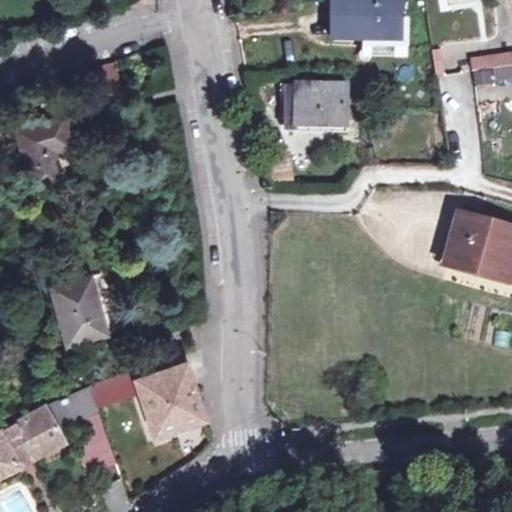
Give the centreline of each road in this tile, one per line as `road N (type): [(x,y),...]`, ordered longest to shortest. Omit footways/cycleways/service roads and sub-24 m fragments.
road 1 (residential): [(244,465),(245,311),(233,196)]
road 2 (residential): [(511,437),(244,465)]
road 3 (residential): [(467,178),(380,173),(351,197),(233,196)]
road 4 (residential): [(233,196),(199,0)]
